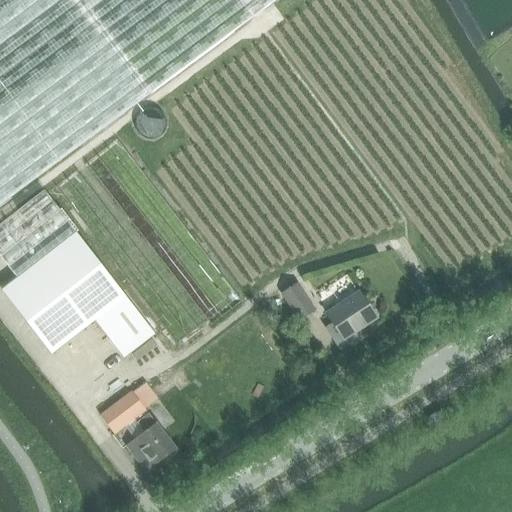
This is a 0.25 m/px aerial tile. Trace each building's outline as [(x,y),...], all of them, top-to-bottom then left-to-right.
[(0,0),(0,205),(275,0),(0,0)] [(56,187),(181,349),(241,302),(243,302),(118,140),(56,187)] [(51,355),(96,320),(126,357),(154,335),(75,234),(43,194),(0,227),(0,261),(15,281),(2,292),(51,355)] [(299,320),(315,310),(298,285),(283,295),(299,320)] [(361,295),(328,317),(335,327),(328,332),(340,350),(359,338),(355,333),(377,318),(361,295)] [(170,337),(149,352),(163,370),(169,365),(174,372),(165,379),(179,397),(157,413),(170,428),(176,424),(182,431),(197,420),(202,428),(240,400),(228,385),(224,388),(212,373),(196,384),(184,369),(191,364),(170,337)] [(114,435),(127,425),(138,438),(126,446),(145,471),(156,463),(175,448),(156,423),(145,409),(158,400),(145,383),(133,393),(132,391),(100,416),(114,435)] [(432,428),(446,419),(441,410),(427,418),(432,428)]
